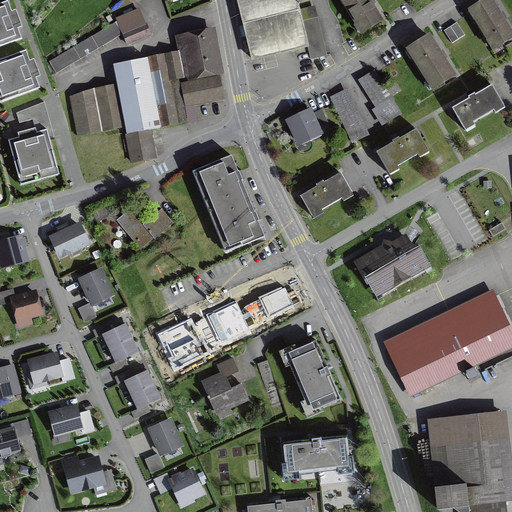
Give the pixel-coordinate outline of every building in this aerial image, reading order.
[(238,0),(253,59),(308,46),(302,22),(296,0),(238,0)] [(344,0),(345,2),(344,2),(356,22),(357,22),(363,31),(381,21),(369,0),(344,0)] [(504,20),(490,0),(485,0),(472,9),(478,18),(476,19),(489,39),(490,38),(495,47),(511,37),(511,34),(503,20),(504,20)] [(12,12),(8,1),(0,3),(0,46),(22,38),(18,28),(23,27),(17,11),(12,12)] [(127,44),(149,35),(138,10),(117,19),(127,44)] [(311,59),(326,55),(317,18),(302,22),(308,46),(311,59)] [(56,73),(123,34),(116,22),(49,61),(56,73)] [(452,43),(465,35),(457,22),(444,31),(452,43)] [(178,78),(218,71),(210,29),(177,36),(179,48),(178,48),(179,52),(173,53),(178,78)] [(444,58),(429,36),(408,49),(433,88),(454,75),(443,59),(444,58)] [(31,62),(26,50),(0,59),(0,102),(40,88),(36,78),(41,76),(35,60),(31,62)] [(162,127),(186,122),(178,78),(173,53),(148,58),(162,127)] [(132,162),(155,158),(149,130),(162,127),(148,58),(114,64),(118,84),(125,127),(132,162)] [(384,123),(400,113),(374,71),(361,79),(378,107),(375,109),(384,123)] [(186,104),(223,97),(219,77),(182,84),(186,104)] [(79,135),(125,127),(118,84),(94,89),(71,96),(79,135)] [(503,104),(492,85),(476,95),(475,93),(468,97),(469,99),(453,108),(464,127),(503,104)] [(353,142),(366,135),(345,91),(331,97),(353,142)] [(53,132),(44,102),(16,113),(19,123),(33,119),(35,128),(37,136),(48,133),(53,132)] [(310,140),(321,135),(309,109),(302,113),(303,115),(289,121),(299,142),(309,137),(310,140)] [(321,127),(328,123),(322,110),(315,113),(321,127)] [(37,136),(35,128),(22,132),(23,136),(8,140),(19,179),(29,176),(30,178),(48,173),(48,171),(58,168),(49,137),(48,133),(37,136)] [(427,148),(416,129),(400,139),(399,137),(392,141),(393,142),(377,152),(388,171),(427,148)] [(238,171),(231,155),(199,169),(216,209),(248,196),(242,180),(243,180),(239,171),(238,171)] [(351,192),(340,173),(324,183),(323,181),(316,185),(317,186),(301,196),(312,215),(351,192)] [(254,212),(248,196),(216,209),(232,250),(265,237),(258,221),(259,220),(255,211),(254,212)] [(144,224),(131,208),(125,213),(129,218),(121,225),(140,249),(154,237),(155,238),(173,223),(162,209),(144,224)] [(493,236),(506,229),(502,222),(489,230),(493,236)] [(61,256),(88,243),(79,225),(54,237),(58,245),(56,246),(61,256)] [(11,240),(9,232),(0,234),(0,255),(0,256),(3,266),(27,260),(21,237),(11,240)] [(412,248),(406,237),(393,245),(385,243),(384,249),(381,249),(357,263),(368,282),(370,281),(377,294),(428,265),(417,246),(412,248)] [(92,303),(112,294),(100,270),(81,279),(92,303)] [(287,290),(285,287),(263,298),(268,296),(274,310),(270,312),(271,316),(294,305),(289,294),(292,292),(290,289),(287,290)] [(15,298),(13,289),(0,292),(0,304),(13,301),(18,319),(41,313),(35,292),(15,298)] [(464,370),(511,346),(511,329),(496,297),(387,349),(403,382),(457,357),(464,370)] [(242,311),(237,302),(212,314),(212,315),(215,313),(225,335),(222,336),(224,341),(250,329),(243,315),(247,313),(245,310),(242,311)] [(85,322),(96,316),(90,304),(79,309),(85,322)] [(116,362),(139,352),(125,323),(103,334),(116,362)] [(188,327),(186,323),(164,334),(167,333),(171,341),(168,343),(175,357),(178,356),(182,364),(179,366),(202,356),(190,331),(193,329),(192,326),(188,327)] [(314,411),(341,399),(316,340),(288,351),(314,411)] [(58,363),(56,354),(29,361),(35,382),(62,375),(63,381),(74,378),(69,360),(58,363)] [(229,389),(226,382),(228,381),(226,377),(238,371),(232,358),(217,365),(221,373),(202,381),(209,396),(208,396),(208,398),(209,398),(215,411),(231,404),(232,407),(248,400),(241,384),(229,389)] [(0,369),(0,397),(13,393),(6,368),(0,369)] [(138,409),(160,398),(147,370),(124,381),(138,409)] [(78,415),(76,406),(51,413),(56,434),(82,427),(83,433),(94,430),(89,412),(78,415)] [(485,440),(483,415),(454,418),(457,443),(431,446),(437,508),(453,507),(460,511),(469,511),(469,505),(506,501),(499,438),(485,440)] [(161,453),(181,444),(170,420),(151,429),(161,453)] [(11,429),(10,424),(0,426),(0,454),(1,454),(2,457),(11,455),(10,452),(20,449),(14,428),(11,429)] [(286,471),(350,465),(347,435),(283,442),(286,471)] [(151,472),(164,467),(158,454),(146,460),(151,472)] [(78,463),(76,457),(64,461),(72,491),(104,482),(97,458),(78,463)] [(195,501),(206,495),(192,471),(171,480),(181,503),(184,508),(196,503),(195,501)] [(312,511),(311,496),(247,503),(247,511),(312,511)]
